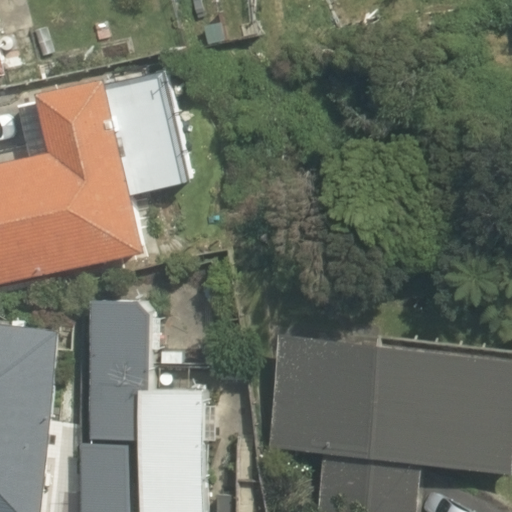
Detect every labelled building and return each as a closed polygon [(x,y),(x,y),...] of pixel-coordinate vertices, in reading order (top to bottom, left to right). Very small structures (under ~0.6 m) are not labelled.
[(8,0),(0,0),(0,76),(22,72),(8,0)] [(176,68),(51,93),(64,157),(0,169),(0,285),(163,253),(150,188),(198,179),(176,68)] [(196,297),(105,291),(91,511),(226,511),(234,384),(165,380),(166,357),(192,359),(196,297)] [(0,511),(83,511),(89,418),(55,416),(60,320),(0,316),(0,511)] [(511,339),(295,323),(285,451),(329,454),(324,511),(422,511),(426,464),(511,470),(511,339)]
